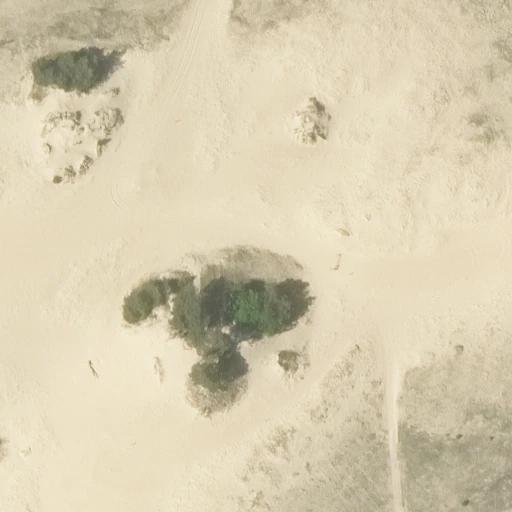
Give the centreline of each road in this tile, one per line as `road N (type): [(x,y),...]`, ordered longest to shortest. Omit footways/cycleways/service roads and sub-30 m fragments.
road 1 (track): [(102,193),(351,266),(382,323),(398,511)]
road 2 (track): [(211,0),(170,96),(102,193),(0,255)]
